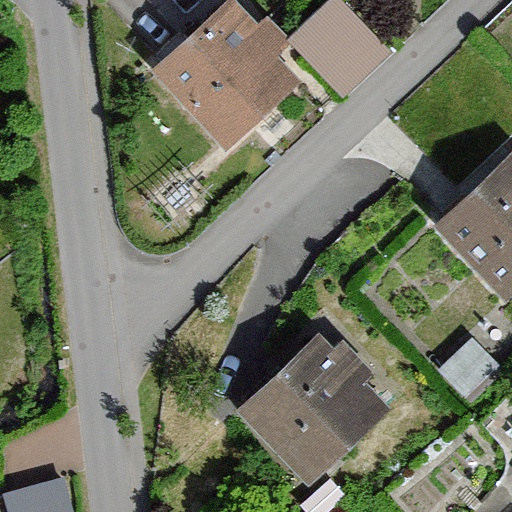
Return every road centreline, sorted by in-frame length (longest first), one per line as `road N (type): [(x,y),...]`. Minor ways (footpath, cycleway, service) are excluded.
road 1 (residential): [(484,0),(179,285),(91,337)]
road 2 (residential): [(91,337),(56,0)]
road 3 (residential): [(114,511),(91,337)]
